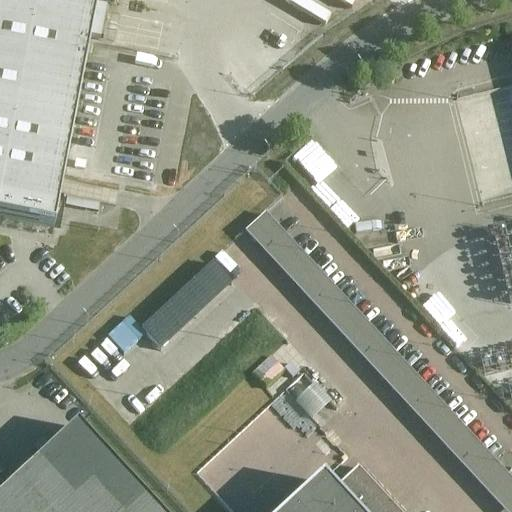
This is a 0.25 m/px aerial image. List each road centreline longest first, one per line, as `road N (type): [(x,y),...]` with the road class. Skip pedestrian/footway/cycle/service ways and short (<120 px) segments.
road 1 (unclassified): [(0,365),(38,344),(334,68),(381,34),(453,0)]
road 2 (unknown): [(511,455),(287,204)]
